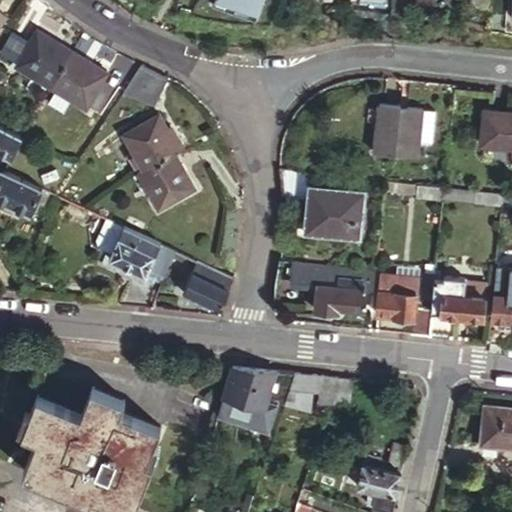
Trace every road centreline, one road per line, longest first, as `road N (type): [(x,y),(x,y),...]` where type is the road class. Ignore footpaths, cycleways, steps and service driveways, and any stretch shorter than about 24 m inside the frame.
road 1 (residential): [(231,98),(371,58),(511,72)]
road 2 (residential): [(242,334),(0,311)]
road 3 (residential): [(231,98),(255,190),(242,334)]
road 4 (residential): [(446,359),(242,334)]
road 5 (residential): [(61,0),(231,98)]
road 6 (residential): [(412,511),(446,359)]
